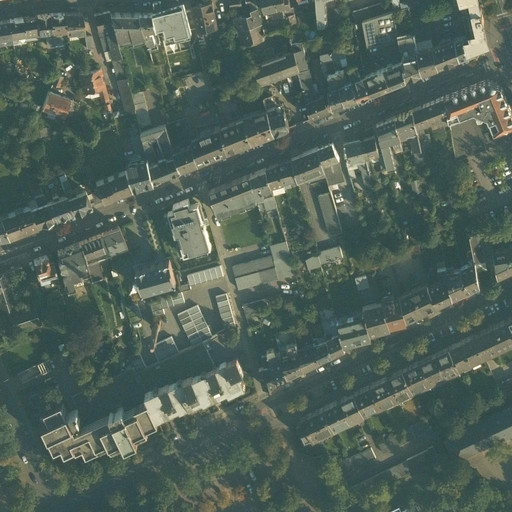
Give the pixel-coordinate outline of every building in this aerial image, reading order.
[(231,0),(229,0),(231,10),(233,10),(233,8),(241,6),(240,0),(231,0)] [(274,18),(284,15),(282,7),(277,8),(275,0),(261,0),(264,12),(272,10),(274,18)] [(275,0),(277,8),(282,7),(286,6),(286,8),(291,7),(289,0),(285,0),(284,0),(275,0)] [(315,0),(316,1),(317,11),(318,25),(327,25),(325,0),(315,0)] [(395,0),(391,1),(393,11),(399,10),(397,0),(395,0)] [(456,37),(455,37),(459,59),(476,52),(475,48),(482,45),(480,35),(483,34),(481,24),(483,24),(484,23),(483,20),(484,20),(482,13),(481,10),(482,10),(479,0),(453,0),(454,3),(460,1),(462,13),(458,14),(459,18),(452,20),(456,37)] [(409,9),(408,6),(407,2),(399,4),(401,10),(409,9)] [(191,7),(194,20),(215,16),(212,3),(191,7)] [(383,3),(368,8),(371,18),(387,13),(383,3)] [(183,4),(153,15),(165,12),(182,7),(189,35),(191,34),(183,4)] [(293,7),(291,7),(286,8),(286,6),(282,7),(284,15),(286,22),(286,24),(290,23),(296,21),(293,7)] [(165,12),(153,15),(157,30),(162,29),(166,44),(190,38),(189,35),(182,7),(165,12)] [(355,23),(371,18),(368,8),(352,13),(355,23)] [(252,16),(247,18),(250,28),(261,25),(257,9),(250,11),(252,16)] [(362,21),(367,46),(392,41),(398,40),(398,37),(394,17),(393,11),(362,21)] [(94,16),(98,32),(102,31),(106,30),(107,30),(111,43),(117,41),(110,14),(109,12),(94,16)] [(65,34),(67,34),(64,14),(50,15),(54,44),(63,43),(62,37),(60,34),(62,32),(64,32),(65,34)] [(82,14),(64,14),(67,34),(67,35),(76,33),(77,36),(85,35),(82,14)] [(139,14),(110,14),(117,41),(130,37),(131,41),(145,37),(139,14)] [(152,14),(139,14),(145,37),(146,41),(148,47),(155,45),(152,34),(150,34),(150,32),(156,31),(152,14)] [(54,45),(54,44),(50,15),(37,16),(39,34),(45,33),(47,47),(54,45)] [(25,36),(39,34),(37,16),(23,19),(25,36)] [(194,20),(197,33),(202,33),(217,29),(215,16),(194,20)] [(237,31),(250,28),(247,18),(242,19),(242,17),(234,19),(237,31)] [(25,36),(23,19),(9,21),(12,39),(25,36)] [(0,40),(12,39),(9,21),(0,22),(0,40)] [(270,32),(281,29),(280,24),(279,21),(268,24),(270,32)] [(264,35),(261,25),(250,28),(237,31),(241,47),(263,42),(264,35)] [(344,27),(347,38),(352,37),(350,26),(344,27)] [(104,38),(108,51),(110,51),(112,50),(110,43),(111,43),(107,30),(106,30),(102,31),(104,38)] [(25,36),(26,43),(40,41),(39,34),(25,36)] [(401,59),(402,61),(406,80),(422,74),(417,52),(417,49),(415,43),(414,34),(398,37),(398,40),(400,49),(408,48),(410,57),(401,59)] [(85,37),(87,50),(93,49),(91,36),(85,37)] [(455,37),(440,43),(445,64),(459,59),(455,37)] [(12,39),(0,40),(0,47),(13,46),(12,39)] [(415,43),(417,49),(421,49),(433,46),(431,39),(415,43)] [(398,40),(392,41),(394,51),(400,49),(398,40)] [(112,61),(121,58),(118,45),(117,41),(111,43),(110,43),(112,50),(110,51),(110,52),(112,61)] [(200,43),(202,54),(208,53),(205,42),(204,42),(200,43)] [(332,45),(334,51),(342,49),(341,45),(340,42),(332,44),(332,45)] [(294,51),(299,70),(304,69),(308,68),(303,48),(302,43),(292,44),(294,51)] [(438,67),(445,64),(440,43),(433,46),(438,67)] [(320,48),(320,55),(331,52),(334,51),(332,45),(320,48)] [(422,51),(417,52),(422,74),(438,68),(438,67),(433,46),(421,49),(422,51)] [(344,49),(342,49),(334,51),(331,52),(333,60),(346,56),(344,49)] [(108,51),(103,53),(106,63),(112,61),(110,52),(110,51),(108,51)] [(252,66),(261,85),(273,80),(298,71),(300,71),(299,70),(294,51),(293,51),(286,54),(276,57),(270,59),(252,66)] [(321,63),(333,60),(331,52),(320,55),(321,63)] [(112,61),(117,80),(127,78),(121,58),(112,61)] [(402,61),(383,69),(390,86),(406,80),(402,61)] [(348,67),(352,80),(358,99),(370,94),(365,75),(361,77),(356,78),(356,76),(359,75),(359,74),(359,73),(356,64),(348,66),(348,67)] [(298,71),(306,102),(318,98),(317,96),(316,96),(308,68),(304,69),(299,70),(300,71),(298,71)] [(336,71),(336,72),(339,85),(346,104),(358,99),(352,80),(344,83),(344,80),(346,80),(346,79),(344,68),(336,71)] [(79,75),(84,94),(89,93),(97,91),(105,88),(104,83),(102,83),(100,77),(102,76),(100,69),(79,75)] [(383,69),(365,75),(370,94),(390,86),(383,69)] [(333,109),(346,104),(339,85),(336,72),(328,74),(331,85),(331,86),(332,86),(334,85),(335,87),(328,90),(333,109)] [(52,85),(59,88),(63,78),(56,75),(52,85)] [(117,80),(122,96),(131,94),(127,78),(117,80)] [(277,93),(273,80),(261,85),(260,85),(263,96),(273,94),(277,93)] [(487,117),(494,134),(511,126),(511,114),(500,85),(487,80),(444,97),(448,120),(449,121),(474,111),(477,113),(476,115),(478,120),(482,118),(484,115),(487,117)] [(109,102),(105,88),(97,91),(99,97),(101,104),(109,102)] [(91,100),(99,97),(97,91),(89,93),(91,100)] [(131,94),(133,100),(144,97),(143,91),(131,94)] [(42,109),(47,111),(44,118),(60,124),(63,117),(64,117),(64,116),(67,117),(71,116),(73,110),(71,108),(68,107),(70,100),(49,92),(42,109)] [(136,113),(131,94),(122,96),(127,115),(136,113)] [(263,96),(267,108),(276,105),(273,94),(263,96)] [(306,102),(311,118),(330,111),(323,95),(318,98),(306,102)] [(133,100),(134,105),(145,102),(144,97),(133,100)] [(444,97),(423,105),(430,122),(440,118),(443,120),(444,122),(448,120),(444,97)] [(134,105),(135,111),(147,108),(145,102),(134,105)] [(32,103),(33,110),(39,112),(41,107),(32,103)] [(110,104),(103,106),(105,112),(111,110),(110,104)] [(267,108),(267,109),(274,133),(289,127),(284,109),(278,111),(276,105),(267,108)] [(422,125),(430,122),(423,105),(413,109),(417,127),(422,125)] [(29,109),(18,107),(16,115),(27,117),(29,109)] [(135,111),(137,116),(148,113),(147,108),(135,111)] [(270,135),(274,133),(267,109),(262,111),(270,135)] [(421,147),(417,127),(413,109),(412,109),(399,115),(404,137),(407,136),(407,134),(411,133),(414,133),(414,135),(414,136),(412,136),(411,139),(414,151),(421,149),(420,147),(421,147)] [(258,139),(270,135),(262,111),(261,111),(244,116),(244,118),(251,142),(258,139)] [(137,116),(138,121),(150,119),(148,113),(137,116)] [(400,138),(404,137),(399,115),(395,116),(400,138)] [(400,138),(395,116),(395,117),(377,124),(384,153),(384,155),(388,170),(394,169),(387,141),(390,140),(391,144),(393,143),(394,146),(401,145),(400,138)] [(232,150),(251,142),(244,118),(226,125),(232,150)] [(138,121),(140,127),(151,124),(150,119),(138,121)] [(160,178),(181,170),(175,156),(173,148),(165,125),(141,133),(146,151),(147,151),(147,150),(153,149),(150,137),(159,134),(163,146),(166,156),(167,159),(160,161),(157,163),(157,162),(155,163),(160,178)] [(227,152),(232,150),(226,125),(221,127),(227,152)] [(417,127),(421,147),(427,145),(431,144),(429,133),(425,134),(423,127),(422,125),(417,127)] [(199,136),(197,137),(203,159),(209,156),(210,158),(227,152),(221,127),(212,131),(209,130),(207,130),(204,131),(201,133),(200,135),(199,136)] [(375,136),(361,140),(368,169),(370,175),(375,173),(372,163),(371,156),(378,154),(380,154),(375,136)] [(198,164),(210,158),(209,156),(203,159),(197,137),(191,139),(193,144),(198,164)] [(363,170),(368,169),(361,140),(346,144),(350,161),(350,162),(351,162),(358,160),(360,168),(362,170),(363,170)] [(318,147),(323,164),(335,160),(339,158),(333,141),(318,147)] [(179,145),(173,148),(175,156),(181,170),(198,164),(193,144),(181,148),(179,145)] [(401,145),(394,146),(395,153),(403,151),(401,145)] [(423,156),(424,160),(430,159),(427,145),(421,147),(420,147),(421,149),(422,149),(423,156)] [(318,147),(298,155),(305,179),(310,177),(309,175),(325,170),(323,164),(318,147)] [(148,158),(150,165),(155,163),(157,162),(153,149),(147,150),(147,151),(146,151),(148,158)] [(414,151),(415,158),(423,156),(422,149),(421,149),(414,151)] [(371,156),(372,163),(379,161),(379,157),(378,154),(371,156)] [(298,181),(305,179),(298,155),(291,158),(297,179),(298,181)] [(379,161),(382,172),(388,170),(384,155),(379,157),(379,161)] [(423,156),(415,158),(414,158),(415,164),(424,162),(424,160),(423,156)] [(148,158),(142,159),(145,171),(144,172),(147,185),(154,182),(154,181),(150,165),(148,158)] [(290,181),(297,179),(291,158),(278,163),(284,183),(290,181)] [(141,186),(147,185),(144,172),(145,171),(142,159),(126,164),(128,170),(133,189),(142,187),(141,186)] [(336,162),(335,160),(323,164),(325,170),(326,173),(329,185),(344,181),(339,162),(336,162)] [(354,166),(354,169),(360,168),(358,160),(351,162),(353,166),(354,166)] [(154,181),(160,178),(155,163),(150,165),(154,181)] [(278,163),(266,168),(271,188),(273,195),(276,194),(276,192),(286,190),(286,189),(284,183),(278,163)] [(89,164),(83,166),(87,180),(93,178),(89,164)] [(348,168),(351,179),(357,178),(354,169),(354,166),(353,166),(348,168)] [(250,174),(256,197),(264,195),(263,190),(271,188),(266,168),(250,174)] [(99,190),(103,201),(133,189),(128,170),(95,183),(98,190),(99,190)] [(363,170),(362,170),(361,173),(365,188),(372,186),(371,182),(370,175),(365,176),(363,170)] [(218,215),(257,199),(256,197),(250,174),(208,191),(218,215)] [(64,192),(69,190),(71,189),(67,179),(60,181),(64,192)] [(411,181),(413,193),(420,192),(417,180),(411,181)] [(258,204),(267,201),(274,199),(273,195),(271,188),(263,190),(264,195),(256,197),(257,199),(258,204)] [(67,198),(76,194),(74,189),(69,191),(69,190),(64,192),(66,195),(67,198)] [(91,193),(94,205),(103,201),(99,190),(98,190),(91,193)] [(76,194),(67,198),(73,213),(91,206),(85,191),(76,194)] [(319,196),(330,236),(341,233),(342,233),(331,192),(319,196)] [(38,206),(47,203),(43,194),(34,197),(34,198),(38,206)] [(53,221),(73,213),(67,198),(66,195),(59,198),(57,196),(52,198),(53,200),(47,203),(53,221)] [(30,207),(30,209),(38,206),(34,198),(27,201),(30,207)] [(188,199),(173,205),(174,210),(168,212),(175,236),(178,235),(184,256),(211,248),(198,203),(190,206),(188,199)] [(277,208),(274,199),(267,201),(270,209),(277,208)] [(37,227),(53,221),(47,203),(38,206),(30,209),(37,227)] [(8,238),(37,227),(30,209),(30,207),(1,219),(8,238)] [(0,239),(8,238),(1,219),(0,218),(0,217),(0,239)] [(436,220),(438,232),(446,230),(444,218),(436,220)] [(119,227),(102,234),(108,249),(110,253),(127,247),(119,227)] [(469,234),(473,251),(475,262),(484,260),(479,232),(469,234)] [(102,278),(96,261),(94,255),(108,249),(102,234),(80,243),(90,276),(92,282),(102,278)] [(272,256),(275,266),(291,262),(290,256),(286,241),(269,246),(272,256)] [(81,279),(90,276),(80,243),(57,252),(59,260),(58,262),(59,268),(63,270),(65,269),(66,272),(64,272),(62,275),(66,290),(75,287),(72,281),(80,278),(81,279)] [(419,245),(407,249),(409,259),(421,256),(419,245)] [(493,251),(498,277),(511,270),(511,245),(508,246),(508,249),(493,251)] [(318,257),(321,265),(343,258),(339,247),(334,249),(318,253),(318,257)] [(110,253),(108,249),(94,255),(96,261),(111,256),(110,253)] [(392,264),(409,259),(407,249),(389,254),(392,264)] [(469,264),(466,266),(470,290),(479,286),(477,272),(475,262),(473,251),(467,253),(469,264)] [(232,267),(235,278),(275,267),(275,266),(272,256),(232,267)] [(41,287),(42,290),(54,286),(53,283),(58,281),(53,265),(49,266),(49,263),(47,257),(46,257),(33,262),(34,264),(41,287)] [(306,264),(308,269),(321,265),(318,257),(305,260),(306,264)] [(136,270),(142,293),(176,283),(169,260),(136,270)] [(485,260),(484,260),(475,262),(477,272),(487,270),(485,260)] [(291,262),(275,266),(275,267),(278,279),(295,275),(291,262)] [(41,287),(34,264),(23,267),(22,266),(0,274),(0,340),(0,341),(22,331),(8,300),(41,287)] [(220,266),(215,268),(218,279),(223,277),(220,266)] [(465,293),(470,290),(466,266),(461,268),(461,269),(465,293)] [(278,279),(275,267),(235,278),(239,290),(278,279)] [(437,306),(452,299),(447,274),(446,272),(445,267),(445,268),(438,269),(437,269),(439,277),(441,279),(442,279),(442,281),(440,282),(429,287),(436,303),(437,306)] [(215,268),(209,270),(212,280),(218,279),(215,268)] [(452,299),(465,293),(461,269),(454,270),(454,273),(447,274),(452,299)] [(209,270),(204,271),(206,282),(212,280),(209,270)] [(204,271),(198,273),(201,283),(206,282),(204,271)] [(198,273),(193,274),(195,285),(201,283),(198,273)] [(193,274),(187,276),(189,284),(190,286),(195,285),(193,274)] [(355,279),(358,290),(369,287),(366,276),(355,279)] [(72,281),(75,287),(83,285),(81,279),(80,278),(72,281)] [(427,283),(416,289),(422,313),(425,312),(423,309),(436,303),(429,287),(428,283),(427,283)] [(179,287),(180,292),(181,292),(191,289),(190,286),(189,284),(179,287)] [(419,315),(422,313),(416,289),(400,296),(403,307),(405,317),(418,311),(419,315)] [(171,295),(172,300),(183,297),(181,292),(180,292),(171,295)] [(216,297),(217,303),(228,300),(226,294),(216,297)] [(171,295),(165,297),(168,308),(174,306),(172,300),(171,295)] [(389,326),(398,324),(396,316),(398,315),(393,298),(394,298),(393,295),(382,298),(383,302),(389,326)] [(400,296),(394,298),(393,298),(398,315),(396,316),(398,324),(400,324),(400,323),(406,322),(406,321),(405,317),(403,307),(400,296)] [(163,309),(168,308),(165,297),(160,298),(161,304),(163,309)] [(184,303),(183,297),(172,300),(174,306),(184,303)] [(149,301),(151,307),(161,304),(160,298),(149,301)] [(243,305),(246,317),(269,311),(266,299),(243,305)] [(217,303),(219,308),(229,305),(228,300),(217,303)] [(383,302),(376,304),(383,331),(389,329),(390,329),(389,326),(383,302)] [(425,312),(437,306),(436,303),(423,309),(425,312)] [(126,308),(128,313),(139,310),(137,304),(126,308)] [(151,307),(152,312),(163,309),(161,304),(151,307)] [(370,334),(383,331),(376,304),(363,308),(365,314),(370,334)] [(219,308),(220,314),(231,311),(229,305),(219,308)] [(187,311),(190,316),(200,311),(197,306),(187,311)] [(164,315),(163,309),(152,312),(154,318),(164,315)] [(128,313),(129,319),(141,316),(139,310),(128,313)] [(190,316),(187,311),(178,315),(180,321),(190,316)] [(190,316),(192,321),(202,316),(200,311),(190,316)] [(220,314),(222,319),(232,317),(231,311),(220,314)] [(406,321),(419,315),(418,311),(405,317),(406,321)] [(365,314),(337,322),(343,345),(371,338),(370,334),(365,314)] [(129,319),(131,325),(142,321),(141,316),(129,319)] [(192,321),(190,316),(180,321),(182,326),(192,321)] [(192,321),(195,326),(205,322),(202,316),(192,321)] [(222,319),(223,325),(234,322),(232,317),(222,319)] [(321,322),(327,341),(328,340),(332,356),(344,350),(345,350),(344,350),(345,350),(343,345),(337,322),(336,318),(321,322)] [(152,328),(156,330),(159,329),(161,326),(160,322),(157,320),(153,321),(151,324),(152,328)] [(504,345),(511,340),(511,333),(506,320),(473,336),(482,355),(493,350),(495,352),(505,347),(504,345)] [(195,326),(192,321),(182,326),(185,331),(195,326)] [(195,326),(197,331),(207,327),(205,322),(195,326)] [(223,325),(225,330),(235,328),(234,322),(223,325)] [(197,331),(195,326),(185,331),(187,336),(197,331)] [(197,331),(200,337),(210,332),(207,327),(197,331)] [(200,337),(197,331),(187,336),(190,341),(200,337)] [(200,337),(202,342),(212,337),(210,332),(200,337)] [(483,357),(482,355),(473,336),(449,347),(459,369),(483,357)] [(171,337),(161,342),(169,358),(179,353),(171,337)] [(202,342),(200,337),(190,341),(192,347),(202,342)] [(313,339),(314,345),(319,362),(332,356),(328,340),(327,341),(325,341),(324,338),(318,340),(317,338),(313,339)] [(159,362),(169,358),(161,342),(151,347),(159,362)] [(280,351),(282,360),(287,378),(303,370),(297,350),(296,343),(287,345),(288,349),(280,351)] [(314,345),(297,350),(303,370),(319,362),(314,345)] [(437,380),(459,369),(449,347),(426,358),(437,380)] [(267,350),(268,354),(276,383),(280,382),(280,381),(279,380),(287,378),(282,360),(277,361),(275,352),(274,349),(267,350)] [(139,353),(129,358),(136,373),(146,369),(139,353)] [(276,383),(268,354),(261,356),(264,367),(259,368),(264,386),(276,383)] [(221,366),(216,368),(227,393),(232,390),(234,393),(246,387),(239,374),(243,371),(237,358),(226,363),(226,361),(220,364),(221,366)] [(429,383),(437,380),(426,358),(419,362),(429,383)] [(48,362),(19,373),(24,388),(32,385),(30,379),(52,371),(48,362)] [(413,391),(429,383),(419,362),(403,369),(413,391)] [(218,397),(227,393),(216,368),(207,372),(207,371),(206,372),(207,375),(204,376),(202,373),(193,377),(204,400),(204,402),(213,398),(214,400),(219,398),(218,397)] [(397,399),(413,391),(403,369),(386,377),(397,399)] [(195,405),(204,400),(193,377),(192,376),(184,380),(183,379),(182,380),(184,383),(180,384),(178,381),(169,385),(180,408),(181,410),(189,406),(191,408),(195,406),(195,405)] [(381,407),(397,399),(386,377),(370,385),(381,407)] [(511,378),(497,386),(502,397),(511,392),(511,378)] [(171,413),(180,408),(169,385),(168,384),(160,388),(159,387),(159,388),(160,391),(156,392),(154,389),(145,393),(148,400),(157,417),(157,418),(166,413),(167,416),(172,414),(171,413)] [(364,414),(381,407),(370,385),(354,393),(364,414)] [(29,398),(34,409),(45,404),(40,393),(29,398)] [(356,418),(364,414),(354,393),(346,397),(356,418)] [(335,428),(356,418),(346,397),(324,407),(335,428)] [(145,423),(157,417),(148,400),(125,411),(123,408),(123,407),(123,406),(121,406),(120,407),(114,410),(113,409),(111,409),(110,411),(110,412),(112,417),(77,434),(73,426),(79,423),(80,422),(80,420),(77,414),(78,413),(78,411),(77,410),(75,410),(67,414),(62,402),(45,410),(50,421),(46,423),(58,448),(62,446),(65,453),(75,448),(76,451),(83,448),(85,451),(108,440),(110,444),(122,438),(123,442),(124,442),(137,436),(135,432),(147,426),(145,423)] [(456,458),(511,431),(511,405),(446,437),(456,458)] [(316,437),(335,428),(324,407),(306,415),(316,437)] [(41,411),(46,423),(50,421),(45,410),(41,411)] [(312,439),(316,437),(306,415),(299,419),(301,421),(297,423),(305,440),(311,437),(312,439)] [(158,421),(157,418),(157,417),(145,423),(147,426),(158,421)] [(426,419),(421,422),(426,433),(432,430),(426,419)] [(421,422),(416,424),(421,436),(426,433),(421,422)] [(55,450),(58,448),(46,423),(43,425),(55,450)] [(416,424),(410,427),(411,427),(416,438),(421,436),(416,424)] [(148,430),(147,426),(135,432),(137,436),(148,430)] [(411,427),(405,430),(410,441),(416,438),(411,427)] [(405,430),(400,433),(405,444),(410,441),(405,430)] [(400,433),(394,435),(400,446),(405,444),(400,433)] [(394,449),(400,446),(394,435),(389,438),(394,449)] [(138,439),(137,436),(124,442),(125,445),(138,439)] [(111,448),(123,442),(122,438),(110,444),(111,448)] [(389,451),(394,449),(389,438),(384,441),(389,451)] [(86,455),(110,444),(108,440),(85,451),(86,455)] [(383,454),(389,451),(384,441),(378,443),(383,454)] [(433,447),(427,449),(428,450),(432,459),(437,456),(433,447)] [(370,448),(365,450),(370,461),(375,458),(370,448)] [(365,450),(360,453),(365,463),(370,461),(365,450)] [(428,450),(422,453),(427,463),(433,460),(432,459),(428,450)] [(360,453),(354,456),(359,466),(365,463),(360,453)] [(422,465),(427,463),(422,453),(417,455),(422,465)] [(416,468),(422,465),(417,455),(412,458),(416,468)] [(354,456),(349,458),(354,469),(359,466),(354,456)] [(354,469),(349,458),(343,461),(348,472),(354,469)] [(411,471),(416,468),(412,458),(406,460),(406,461),(411,471)] [(343,474),(348,472),(343,461),(338,463),(343,474)] [(412,471),(411,471),(406,461),(401,463),(406,474),(412,471)] [(338,477),(343,474),(338,463),(333,466),(338,477)] [(401,477),(406,474),(401,463),(396,466),(401,477)] [(395,479),(401,477),(396,466),(390,468),(395,479)] [(390,482),(395,479),(390,468),(385,471),(390,482)] [(385,484),(390,482),(385,471),(379,474),(385,484)] [(379,487),(385,484),(379,474),(374,476),(379,487)] [(374,490),(379,487),(374,476),(369,479),(374,490)] [(368,492),(374,490),(369,479),(363,481),(363,482),(368,492)] [(368,493),(368,492),(363,482),(358,484),(358,485),(363,495),(368,493)] [(363,495),(358,485),(353,487),(358,498),(363,495)] [(352,501),(358,498),(353,487),(347,490),(352,501)] [(421,511),(422,511),(421,509),(420,509),(417,503),(418,503),(417,501),(415,502),(402,508),(401,508),(400,506),(399,504),(397,505),(398,505),(385,511),(382,511),(421,511)]
